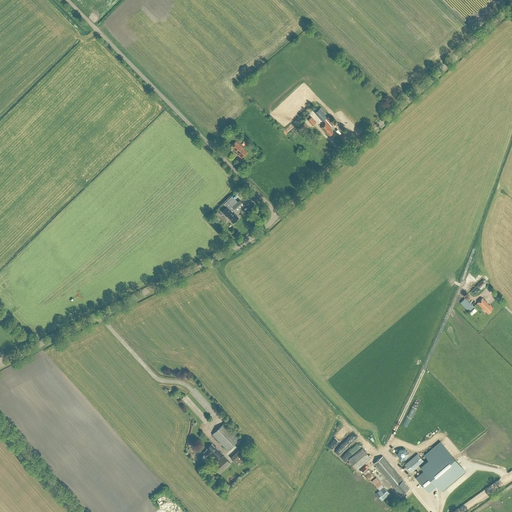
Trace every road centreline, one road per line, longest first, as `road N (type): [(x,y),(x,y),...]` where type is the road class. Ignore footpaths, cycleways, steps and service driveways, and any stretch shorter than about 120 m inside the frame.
road 1 (unclassified): [(0,364),(236,246),(278,214)]
road 2 (unclassified): [(278,214),(511,4)]
road 3 (unclassified): [(278,214),(67,0)]
